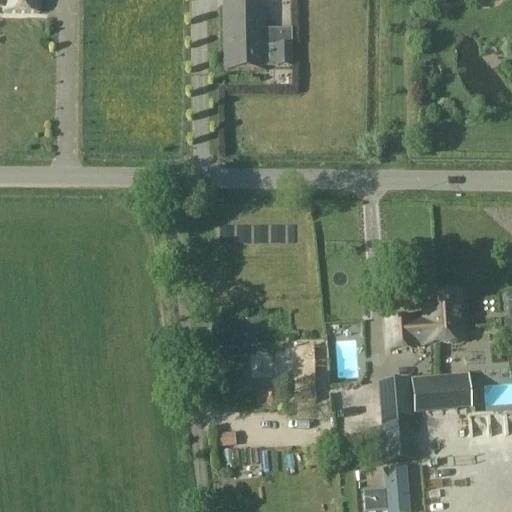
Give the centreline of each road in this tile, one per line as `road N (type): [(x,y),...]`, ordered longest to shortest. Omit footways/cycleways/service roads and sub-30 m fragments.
road 1 (unclassified): [(511,179),(0,174)]
road 2 (unknown): [(177,176),(219,511)]
